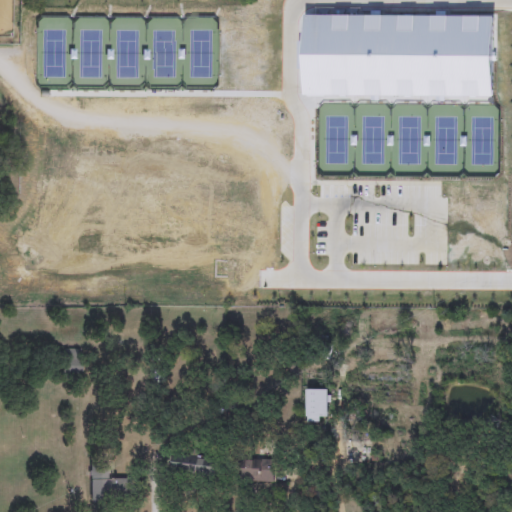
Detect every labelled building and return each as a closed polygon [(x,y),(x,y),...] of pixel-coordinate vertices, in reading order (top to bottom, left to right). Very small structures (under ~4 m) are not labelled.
[(354,290),(326,290),(326,299),(354,299),(354,290)] [(81,350),(81,374),(62,374),(62,350),(81,350)] [(305,422),(305,390),(327,390),(327,422),(305,422)] [(171,476),(171,457),(215,457),(215,476),(171,476)] [(238,462),(272,462),(272,482),(238,482),(238,462)] [(107,479),(130,479),(130,499),(90,499),(90,469),(107,469),(107,479)]
